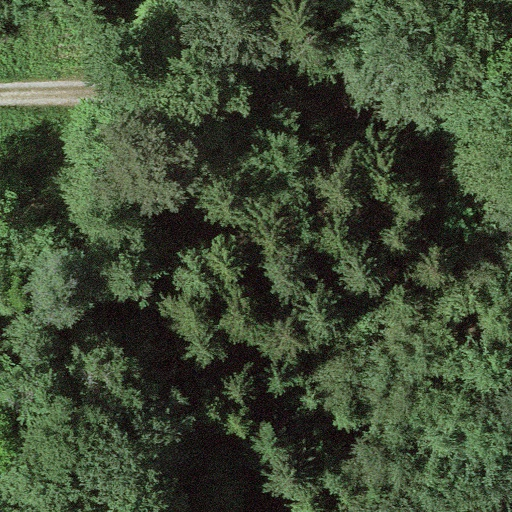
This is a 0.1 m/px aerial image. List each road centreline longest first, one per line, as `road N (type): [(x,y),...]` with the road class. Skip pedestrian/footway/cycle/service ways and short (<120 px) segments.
road 1 (track): [(0,89),(272,80),(396,103)]
road 2 (track): [(396,103),(440,128),(474,161),(511,222)]
road 3 (track): [(396,103),(511,17)]
